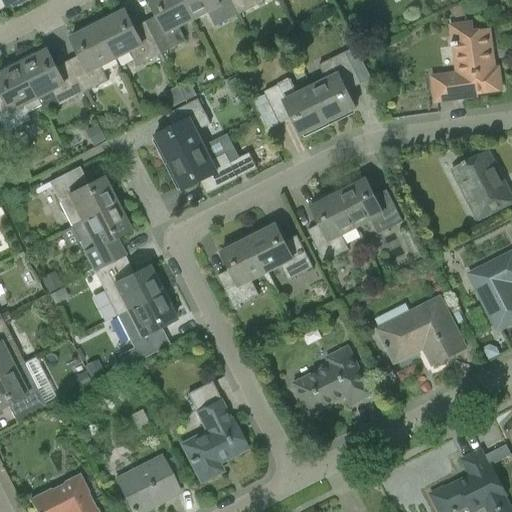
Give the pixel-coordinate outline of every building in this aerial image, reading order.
[(149,0),(161,23),(149,28),(162,54),(186,42),(178,26),(193,19),(183,0),(149,0)] [(183,0),(193,19),(207,12),(215,27),(240,14),(232,0),(183,0)] [(232,0),(240,14),(262,3),(260,0),(232,0)] [(112,16),(98,23),(115,59),(127,53),(130,51),(137,67),(162,54),(149,28),(137,34),(125,11),(113,17),(112,16)] [(444,75),(447,101),(466,98),(466,94),(501,90),(499,68),(494,68),(489,30),(474,32),(473,22),(452,25),(454,46),(457,46),(461,73),(444,75)] [(83,62),(72,68),(85,94),(109,82),(101,67),(115,59),(98,23),(84,30),(85,32),(71,39),(83,62)] [(34,55),(20,62),(38,99),(38,98),(52,91),(60,106),(85,94),(72,68),(60,74),(48,51),(35,57),(34,55)] [(325,81),(311,88),(329,124),(330,124),(329,122),(355,109),(344,85),(357,79),(359,85),(361,85),(345,52),(318,66),(325,81)] [(38,99),(20,62),(6,69),(7,72),(0,74),(0,91),(5,101),(0,104),(0,122),(6,134),(31,121),(27,114),(42,106),(38,98),(38,99)] [(236,79),(226,84),(231,95),(242,90),(236,79)] [(329,124),(311,88),(296,95),(289,80),(263,92),(279,124),(280,124),(278,118),(289,112),(300,136),(327,123),(327,125),(329,124)] [(179,87),(186,101),(196,96),(189,81),(179,87)] [(166,164),(167,165),(203,147),(195,132),(210,124),(198,99),(166,115),(166,117),(172,114),(177,125),(155,137),(168,163),(166,164)] [(101,133),(88,139),(93,148),(105,141),(101,133)] [(203,147),(167,165),(167,166),(169,165),(182,191),(200,182),(206,179),(211,190),(205,193),(206,195),(238,179),(230,163),(229,161),(225,154),(210,161),(203,147)] [(249,154),(236,160),(244,175),(257,169),(249,154)] [(454,170),(463,188),(473,208),(470,210),(476,223),(509,206),(503,194),(506,192),(487,154),(454,170)] [(79,167),(49,183),(58,200),(72,227),(115,205),(114,203),(115,202),(109,190),(107,191),(101,178),(88,185),(79,167)] [(365,180),(338,193),(355,228),(370,221),(378,235),(403,223),(396,209),(387,191),(385,192),(388,198),(377,203),(374,197),(365,180)] [(309,230),(307,231),(316,249),(323,263),(348,250),(341,235),(355,228),(338,193),(311,207),(320,225),(323,231),(312,236),(309,230)] [(115,205),(72,227),(95,271),(125,256),(116,238),(127,232),(128,232),(122,220),(124,219),(118,207),(116,208),(115,205)] [(275,225),(248,239),(266,273),(280,266),(288,281),(313,268),(306,254),(297,236),(295,237),(298,243),(287,249),(284,242),(275,225)] [(219,276),(217,276),(234,308),(251,299),(259,296),(251,281),(266,273),(248,239),(221,253),(230,270),(233,276),(222,282),(219,276)] [(432,240),(429,248),(438,252),(441,243),(432,240)] [(422,245),(410,251),(415,261),(427,255),(422,245)] [(477,296),(487,316),(496,334),(511,325),(511,286),(511,285),(511,254),(473,274),(483,293),(477,296)] [(125,256),(95,271),(118,316),(127,311),(161,294),(159,292),(161,291),(155,278),(153,279),(147,267),(134,274),(127,261),(125,256)] [(54,272),(41,279),(49,296),(63,289),(54,272)] [(63,289),(49,296),(54,305),(67,298),(63,289)] [(127,311),(118,316),(127,334),(140,360),(153,353),(168,346),(159,328),(162,327),(174,321),(168,308),(170,307),(164,295),(162,296),(161,294),(127,311)] [(378,330),(386,346),(395,364),(423,349),(432,366),(464,349),(439,299),(378,330)] [(0,376),(24,364),(1,319),(0,319),(0,376)] [(488,346),(481,349),(487,361),(499,355),(496,348),(488,346)] [(311,376),(293,385),(309,417),(345,399),(350,408),(372,396),(363,378),(348,348),(335,355),(325,360),(329,367),(311,376)] [(24,364),(0,376),(0,409),(7,406),(16,423),(34,414),(47,408),(37,389),(47,384),(34,359),(24,364)] [(96,362),(85,368),(92,382),(103,377),(96,362)] [(85,373),(74,377),(78,388),(89,384),(85,373)] [(206,432),(181,445),(191,465),(200,481),(200,482),(203,481),(222,471),(218,463),(246,449),(231,419),(229,420),(220,401),(211,383),(187,395),(196,413),(206,432)] [(505,445),(494,451),(499,461),(510,456),(505,445)] [(445,488),(430,496),(437,511),(455,511),(468,506),(471,511),(474,511),(485,507),(487,511),(510,511),(503,498),(506,496),(500,485),(498,481),(490,467),(489,468),(481,452),(462,462),(470,477),(463,481),(446,490),(445,488)] [(127,474),(115,480),(116,481),(125,498),(127,503),(132,511),(141,511),(179,493),(173,481),(170,476),(180,471),(173,458),(163,462),(161,457),(127,474)] [(49,490),(47,491),(29,500),(35,511),(97,511),(96,510),(95,510),(86,493),(88,493),(79,475),(63,483),(64,484),(50,491),(49,490)]
